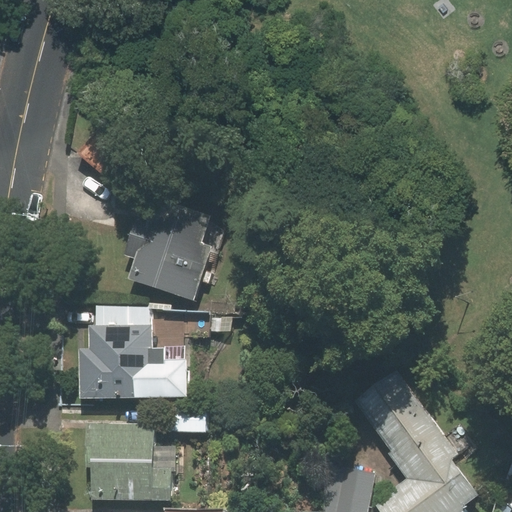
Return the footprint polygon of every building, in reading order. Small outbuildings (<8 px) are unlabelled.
[(103,121),(77,150),(115,184),(141,155),(103,121)] [(141,259),(134,279),(205,302),(225,244),(217,241),(225,217),(181,203),(175,221),(148,213),(134,256),(141,259)] [(157,328),(157,307),(104,306),(104,326),(97,325),(97,351),(87,351),(86,398),(199,400),(200,359),(185,359),(186,328),(157,328)] [(471,511),(478,507),(476,504),(490,493),(404,370),(361,400),(415,478),(401,488),(405,494),(385,508),(387,511),(471,511)] [(192,408),(172,407),(171,431),(215,433),(216,416),(192,415),(192,408)] [(100,502),(184,503),(185,446),(165,446),(165,424),(95,423),(95,469),(101,470),(100,502)]
